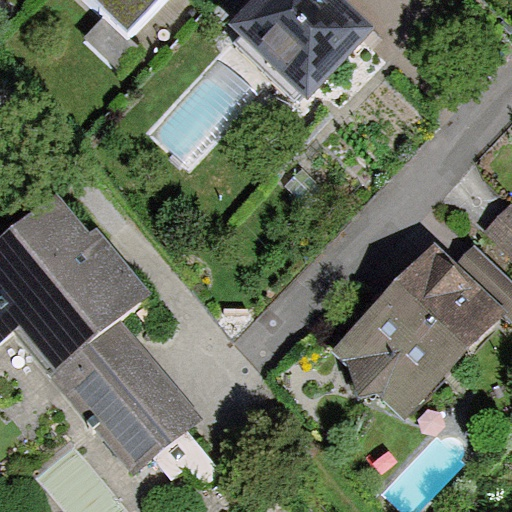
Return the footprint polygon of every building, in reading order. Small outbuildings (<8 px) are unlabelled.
[(89,0),(131,39),(168,0),(89,0)] [(319,0),(278,0),(243,38),(308,98),(362,39),(319,0)] [(51,199),(0,234),(0,341),(21,335),(114,459),(189,407),(121,320),(133,305),(51,199)] [(511,217),(494,234),(511,253),(511,217)] [(437,260),(342,361),(404,420),(499,319),(437,260)]
